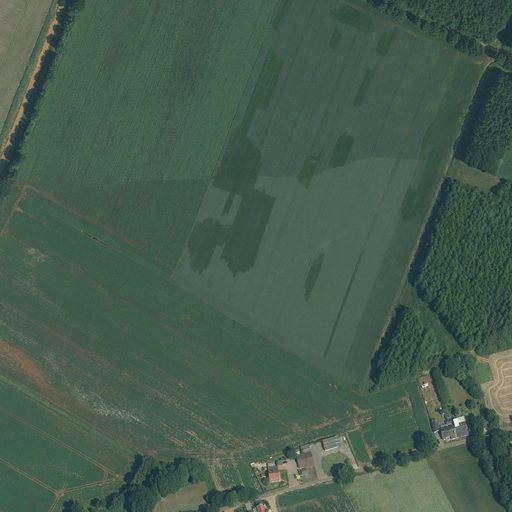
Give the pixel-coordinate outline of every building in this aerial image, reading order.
[(465,421),(453,425),(457,438),(469,435),(465,421)] [(441,428),(445,443),(457,440),(457,438),(453,425),(441,428)] [(323,442),(326,450),(349,443),(347,435),(323,442)] [(312,453),(297,457),(301,468),(315,464),(312,453)] [(280,470),(270,471),(271,482),(281,481),(280,470)]
